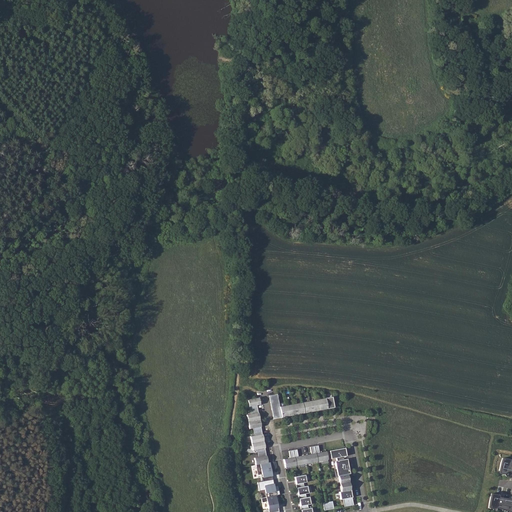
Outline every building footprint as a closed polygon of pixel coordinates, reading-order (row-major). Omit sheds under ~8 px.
[(277,394),(269,396),(274,419),(281,418),(281,417),(327,409),(334,408),(332,397),(325,398),(325,399),(279,407),(277,394)] [(260,405),(258,398),(247,400),(250,414),(246,415),(249,429),(253,428),(254,436),(250,436),(252,451),(257,450),(258,457),(254,458),(255,465),(267,463),(256,405),(260,405)] [(296,450),(288,451),(290,458),(283,460),(285,468),(327,459),(326,452),(319,453),(318,445),(310,447),(311,454),(298,457),(296,450)] [(345,448),(326,452),(327,459),(346,456),(345,448)] [(500,464),(498,473),(503,474),(507,472),(510,472),(511,473),(511,461),(509,462),(509,460),(502,458),(500,464)] [(349,474),(347,459),(334,461),(337,476),(338,476),(341,491),(339,492),(340,500),(343,499),(344,507),(353,505),(347,474),(349,474)] [(267,463),(255,465),(257,475),(261,474),(262,481),(257,482),(258,491),(266,489),(268,497),(260,498),(261,502),(266,501),(268,511),(278,511),(276,499),(277,499),(276,495),(279,495),(277,486),(273,486),(271,472),(274,471),(272,462),(267,463)] [(294,477),(300,511),(311,511),(311,508),(308,508),(307,505),(310,504),(309,497),(306,498),(305,494),(308,493),(306,486),(303,486),(303,483),(306,482),(305,475),(297,476),(294,477)] [(489,508),(492,509),(497,508),(500,509),(503,510),(506,510),(508,511),(511,511),(511,497),(510,497),(508,499),(499,497),(499,495),(491,494),(489,508)] [(332,501),(322,503),(324,510),(333,509),(332,501)]
